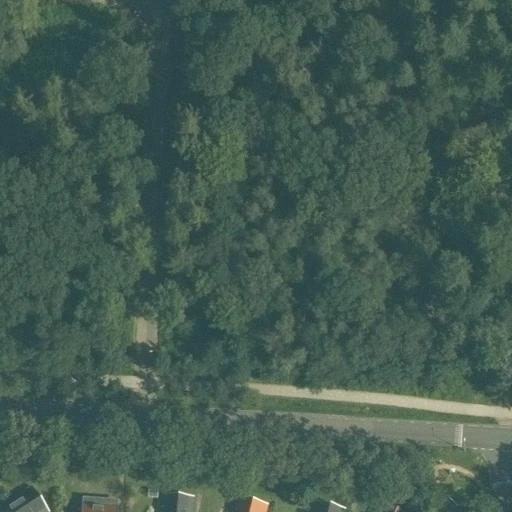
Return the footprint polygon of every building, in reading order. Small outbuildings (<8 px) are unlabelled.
[(47,511),(32,489),(0,510),(0,511),(47,511)] [(191,511),(193,499),(163,496),(162,508),(165,508),(164,511),(191,511)] [(265,511),(267,506),(238,499),(235,511),(238,511),(237,511),(265,511)] [(116,511),(117,508),(100,507),(100,501),(82,500),(81,511),(116,511)] [(343,511),(344,511),(315,503),(312,511),(343,511)]
